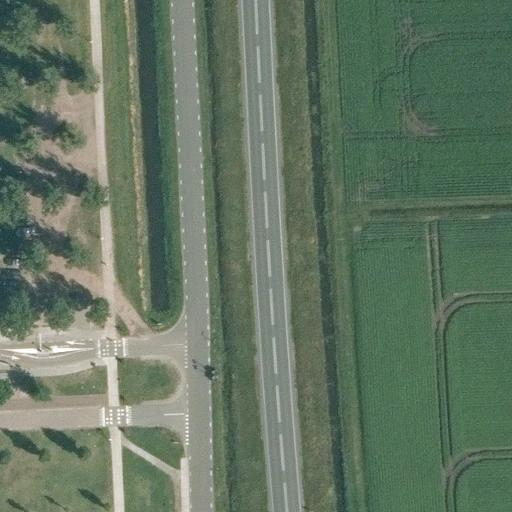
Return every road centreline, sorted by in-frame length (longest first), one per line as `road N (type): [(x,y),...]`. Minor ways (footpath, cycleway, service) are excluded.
road 1 (trunk): [(286,511),(254,0)]
road 2 (unclassified): [(203,511),(180,0)]
